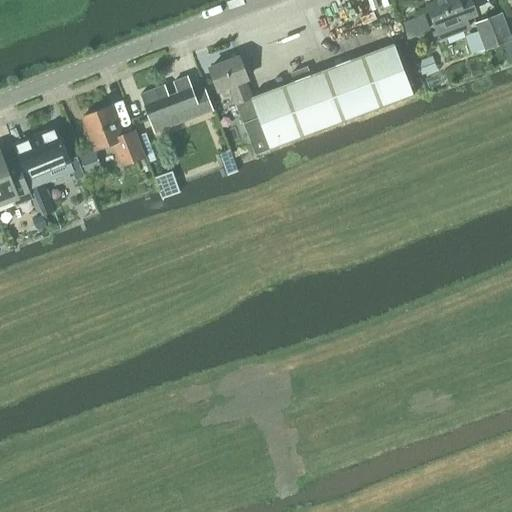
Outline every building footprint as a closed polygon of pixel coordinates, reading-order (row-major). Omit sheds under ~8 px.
[(457,0),(440,0),(427,5),(439,39),(468,29),(464,16),(474,12),(469,0),(468,0),(459,3),(457,0)] [(501,14),(475,24),(485,51),(511,41),(501,14)] [(236,102),(240,111),(255,154),(414,95),(397,42),(236,102)] [(250,78),(242,56),(213,67),(224,98),(233,94),(236,102),(254,95),(247,79),(250,78)] [(188,115),(209,107),(201,86),(189,91),(183,75),(170,81),(174,91),(165,95),(161,84),(137,94),(151,130),(171,122),(167,111),(183,105),(188,115)] [(112,105),(78,117),(89,150),(123,138),(112,105)] [(14,143),(22,164),(27,177),(69,161),(56,126),(14,143)] [(0,203),(13,199),(14,204),(34,197),(31,188),(27,177),(22,164),(18,166),(16,159),(4,164),(0,154),(0,203)] [(31,188),(42,216),(55,210),(45,183),(31,188)]
